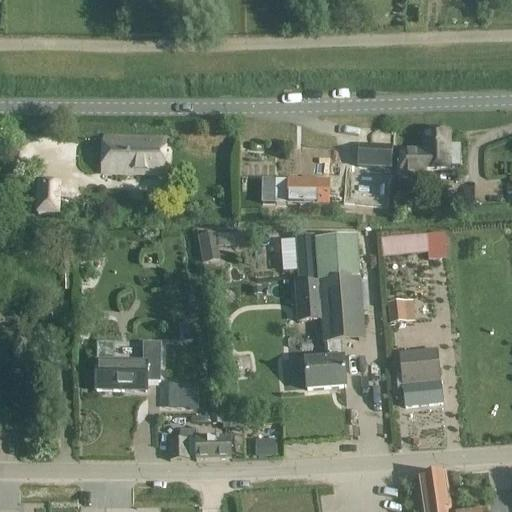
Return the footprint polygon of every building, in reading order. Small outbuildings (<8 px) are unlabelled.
[(401,153),(401,180),(428,179),(428,172),(450,171),(450,168),(460,167),(460,145),(449,145),(449,130),(424,131),(424,152),(401,153)] [(103,170),(165,172),(167,139),(104,137),(103,170)] [(358,165),(392,167),(393,147),(359,145),(358,165)] [(345,171),(345,207),(390,208),(390,172),(345,171)] [(275,192),(275,202),(275,207),(329,208),(329,182),(289,182),(289,192),(275,192)] [(39,185),(37,218),(57,219),(59,186),(39,185)] [(442,206),(456,206),(456,195),(442,194),(442,206)] [(217,249),(247,247),(246,235),(216,235),(198,238),(200,256),(204,257),(205,265),(219,262),(217,249)] [(445,236),(426,238),(381,241),(382,258),(428,255),(428,262),(447,261),(445,236)] [(81,238),(80,248),(91,249),(92,239),(81,238)] [(300,284),(317,283),(314,239),(296,240),(300,284)] [(356,239),(315,242),(318,283),(317,283),(300,284),(297,285),(300,323),(321,321),(323,344),(326,343),(328,359),(305,361),(307,392),(346,389),(343,359),(342,359),(341,343),(364,341),(356,239)] [(24,242),(21,254),(29,256),(31,243),(24,242)] [(228,288),(224,293),(224,299),(229,303),(235,303),(239,298),(239,292),(234,288),(228,288)] [(389,327),(415,325),(413,302),(394,304),(387,305),(389,327)] [(97,362),(97,372),(96,392),(146,393),(147,384),(160,384),(161,345),(143,345),(142,363),(97,362)] [(400,355),(402,375),(396,375),(397,390),(403,389),(405,410),(443,406),(439,371),(438,352),(400,355)] [(222,405),(211,406),(211,411),(211,418),(211,426),(223,425),(222,405)] [(236,420),(223,420),(224,431),(236,431),(236,420)] [(232,461),(231,441),(196,442),(195,431),(181,431),(181,442),(170,442),(170,462),(188,462),(188,459),(195,458),(196,462),(232,461)] [(276,441),(255,442),(255,459),(277,458),(276,441)] [(485,511),(486,511),(482,511),(449,511),(445,476),(418,479),(420,499),(421,511),(485,511)]
